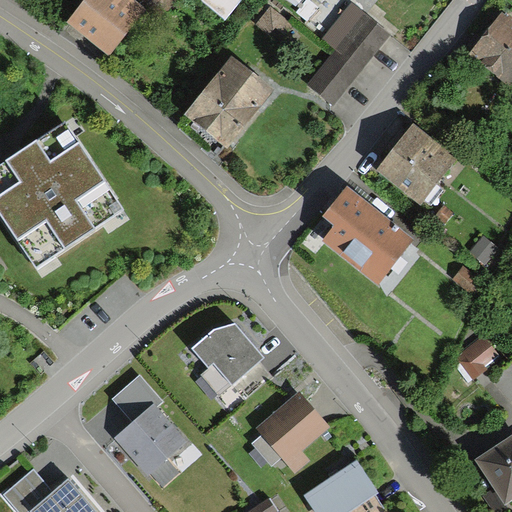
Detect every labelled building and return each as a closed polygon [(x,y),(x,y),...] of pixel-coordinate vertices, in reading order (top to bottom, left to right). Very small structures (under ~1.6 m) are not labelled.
[(83,0),(66,22),(76,30),(109,56),(147,9),(135,0),(83,0)] [(175,0),(135,0),(147,9),(163,19),(175,0)] [(201,0),(226,20),(241,0),(201,0)] [(336,50),(307,85),(333,106),(391,34),(351,2),(322,38),(336,50)] [(298,29),(270,6),(255,24),(269,35),(276,26),(291,38),(298,29)] [(502,12),(469,53),(511,85),(511,83),(511,20),(509,18),(502,12)] [(231,55),(184,114),(227,148),(274,89),(245,66),(231,55)] [(0,165),(0,213),(36,269),(124,211),(65,123),(21,152),(0,165)] [(412,124),(375,171),(420,206),(457,158),(412,124)] [(414,238),(347,185),(331,205),(322,216),(334,225),(323,238),(379,282),(414,238)] [(453,214),(443,206),(435,216),(445,224),(453,214)] [(499,248),(484,235),(469,253),(484,266),(499,248)] [(484,283),(463,266),(453,280),(474,296),(484,283)] [(253,345),(235,324),(215,329),(192,349),(208,368),(213,364),(233,385),(261,361),(264,358),(253,345)] [(485,334),(456,357),(473,379),(502,356),(485,334)] [(274,376),(261,361),(233,385),(245,400),(274,376)] [(112,398),(132,422),(153,403),(156,406),(164,400),(140,374),(112,398)] [(331,428),(299,391),(256,428),(262,435),(282,458),(295,474),(311,461),(303,452),(331,428)] [(156,406),(153,403),(132,422),(129,425),(114,438),(149,476),(152,474),(163,486),(179,471),(168,460),(188,441),(156,406)] [(511,434),(475,460),(506,505),(511,500),(511,434)] [(272,466),(282,458),(262,435),(252,444),(272,466)] [(335,474),(304,495),(315,511),(349,511),(379,492),(357,460),(335,474)] [(30,511),(54,491),(34,468),(4,494),(18,511),(26,511),(29,510),(30,511)] [(54,491),(30,511),(31,511),(96,511),(68,479),(58,487),(54,491)] [(247,511),(279,511),(270,498),(247,511)]
